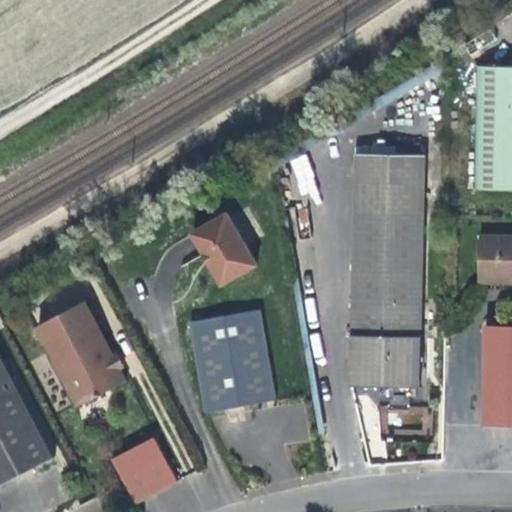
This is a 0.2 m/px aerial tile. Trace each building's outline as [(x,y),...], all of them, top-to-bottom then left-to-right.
[(511,187),(511,63),(478,63),(475,186),(511,187)] [(228,212),(194,231),(223,282),(257,263),(228,212)] [(422,387),(425,214),(358,213),(354,385),(389,386),(422,387)] [(511,235),(482,235),(482,274),(511,274),(511,235)] [(511,274),(482,274),(481,289),(511,289),(511,274)] [(88,307),(41,330),(81,408),(127,384),(88,307)] [(262,309),(188,321),(203,411),(241,405),(276,399),(262,309)] [(511,324),(490,324),(488,423),(511,423),(511,324)] [(0,402),(23,392),(0,347),(0,402)] [(0,486),(56,458),(23,392),(0,402),(0,486)] [(156,441),(114,463),(137,507),(159,495),(179,485),(156,441)]
